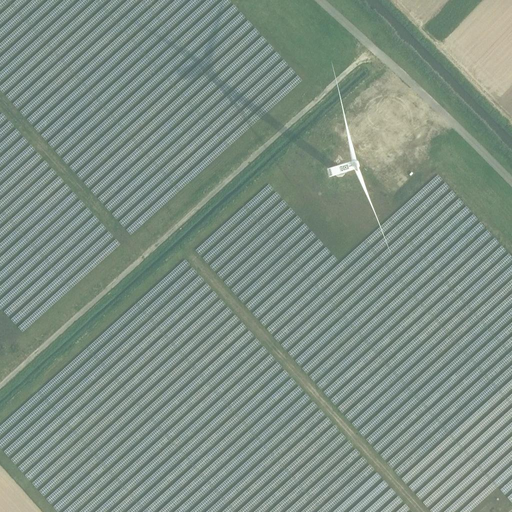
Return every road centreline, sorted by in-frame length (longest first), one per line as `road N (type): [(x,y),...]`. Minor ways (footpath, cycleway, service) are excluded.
road 1 (track): [(0,386),(372,49)]
road 2 (track): [(191,256),(421,511)]
road 3 (track): [(0,102),(140,258)]
